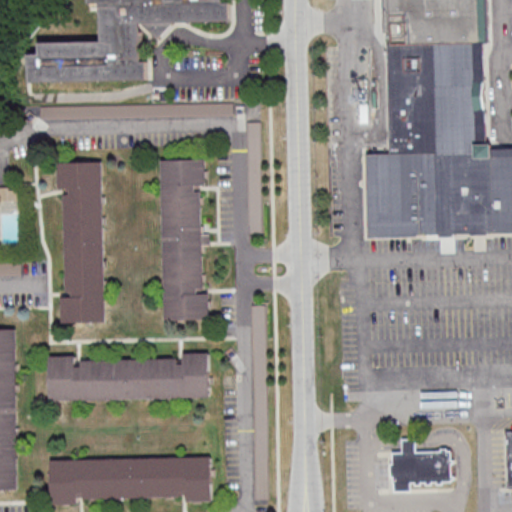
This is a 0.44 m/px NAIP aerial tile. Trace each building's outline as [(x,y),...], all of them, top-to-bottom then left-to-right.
[(146,79),(146,61),(141,61),(140,33),(166,32),(165,22),(230,21),(230,2),(223,2),(222,0),(88,0),(89,3),(100,2),(101,40),(40,42),(40,53),(29,54),(30,82),(146,79)] [(371,238),(369,154),(392,153),(390,45),(392,44),(392,32),(387,32),(386,0),(488,0),(490,43),(486,43),(488,143),(493,143),(493,149),(511,148),(511,232),(488,233),(488,235),(472,235),(472,234),(455,234),(455,236),(441,236),(441,235),(421,235),(421,237),(371,238)] [(232,102),(161,103),(161,115),(233,114),(232,102)] [(39,118),(158,116),(157,103),(39,105),(39,118)] [(261,121),(246,121),(248,184),(263,184),(261,121)] [(203,159),(159,160),(163,320),(206,318),(206,293),(195,293),(195,287),(201,287),(198,190),(194,190),(193,184),(203,184),(203,159)] [(55,162),(99,161),(103,321),(59,322),(58,297),(69,296),(69,290),(63,290),(61,193),(65,193),(65,188),(56,188),(55,162)] [(0,199),(15,200),(16,188),(0,187),(0,199)] [(0,261),(0,274),(19,274),(19,261),(0,261)] [(269,498),(266,304),(252,304),(255,499),(269,498)] [(0,329),(13,329),(17,489),(0,489),(0,329)] [(206,352),(208,396),(48,401),(47,357),(72,356),(72,366),(78,366),(78,361),(175,358),(176,363),(181,363),(181,353),(206,352)] [(395,454),(405,454),(404,439),(414,439),(417,439),(417,443),(418,453),(443,452),(443,450),(449,449),(449,452),(452,452),(453,461),(456,461),(456,465),(453,465),(453,477),(456,477),(456,480),(453,480),(454,482),(444,483),(444,485),(439,485),(439,483),(434,483),(434,486),(428,486),(428,483),(422,483),(422,486),(417,486),(417,484),(413,484),(413,491),(397,492),(396,484),(396,477),(393,477),(393,464),(395,464),(395,454)] [(210,501),(209,457),(49,462),(51,506),(76,505),(76,495),(82,494),(82,500),(179,497),(179,492),(185,492),(185,502),(210,501)]
